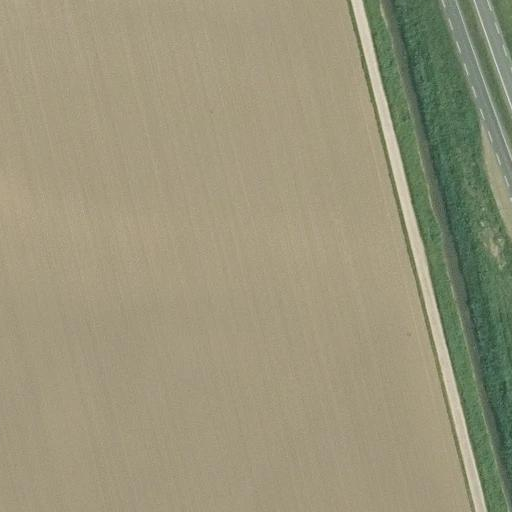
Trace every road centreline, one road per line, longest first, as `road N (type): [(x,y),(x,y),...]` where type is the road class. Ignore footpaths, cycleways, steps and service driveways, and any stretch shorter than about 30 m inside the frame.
road 1 (track): [(481,511),(356,0)]
road 2 (primary): [(449,0),(511,172)]
